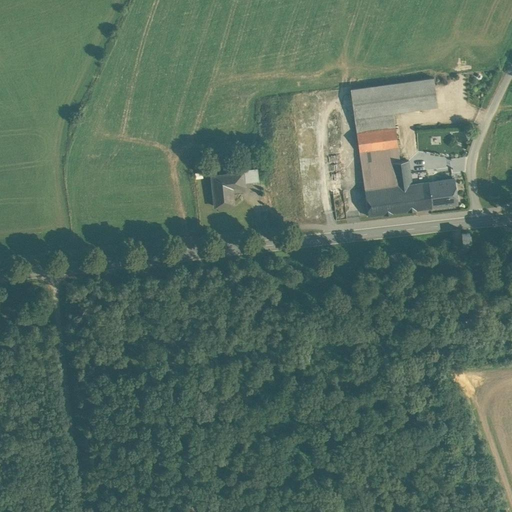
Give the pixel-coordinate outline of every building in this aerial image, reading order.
[(433,77),(350,89),(354,118),(393,112),(437,106),(433,77)] [(393,112),(354,118),(356,133),(395,128),(393,112)] [(395,128),(356,133),(368,216),(423,209),(420,183),(411,184),(408,160),(400,161),(395,128)] [(315,150),(293,151),(294,204),(302,204),(303,214),(317,213),(315,150)] [(257,168),(242,170),(242,172),(243,172),(244,183),(258,181),(257,168)] [(242,172),(211,175),(215,207),(234,204),(233,195),(231,195),(230,184),(244,183),(243,172),(242,172)] [(454,178),(420,183),(423,209),(457,204),(454,178)] [(469,234),(461,234),(462,243),(470,242),(469,234)]
